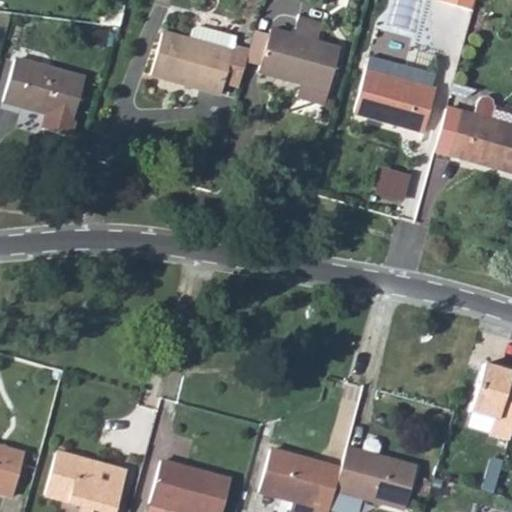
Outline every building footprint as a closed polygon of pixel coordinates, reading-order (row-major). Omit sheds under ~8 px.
[(425,0),(463,11),(466,0),(425,0)] [(249,69),(295,82),(321,88),(332,48),(307,41),(313,22),(290,15),(285,35),(261,28),(251,64),(249,69)] [(184,29),(181,40),(224,53),(225,47),(228,38),(191,26),(184,29)] [(260,32),(245,29),(239,51),(237,59),(251,64),(260,32)] [(224,53),(181,40),(152,32),(139,72),(211,92),(214,81),(224,53)] [(224,53),(214,81),(229,85),(237,59),(239,51),(225,47),(224,53)] [(9,57),(0,85),(0,100),(42,112),(37,129),(62,135),(80,79),(9,57)] [(355,71),(343,112),(414,132),(426,92),(421,91),(425,77),(396,67),(391,82),(355,71)] [(321,88),(295,82),(292,94),(317,101),(321,88)] [(451,115),(440,156),(510,174),(511,166),(511,131),(483,123),(486,109),(484,109),(485,102),(481,98),(475,98),(471,101),(468,108),(465,118),(451,115)] [(378,167),(370,192),(399,202),(406,175),(378,167)] [(506,371),(478,363),(464,411),(489,418),(484,434),(504,439),(511,411),(511,368),(507,367),(506,371)] [(365,444),(362,454),(377,458),(379,448),(377,443),(370,441),(365,444)] [(0,489),(7,492),(9,489),(20,451),(0,445),(0,489)] [(340,472),(335,490),(404,510),(405,509),(416,469),(377,458),(362,454),(347,450),(340,472)] [(54,452),(42,492),(81,504),(78,511),(111,511),(123,473),(120,471),(54,452)] [(260,492),(327,511),(329,511),(335,490),(340,472),(273,452),(260,492)] [(159,462),(147,503),(177,511),(220,511),(229,482),(226,481),(159,462)] [(253,511),(257,500),(242,496),(238,511),(253,511)]
